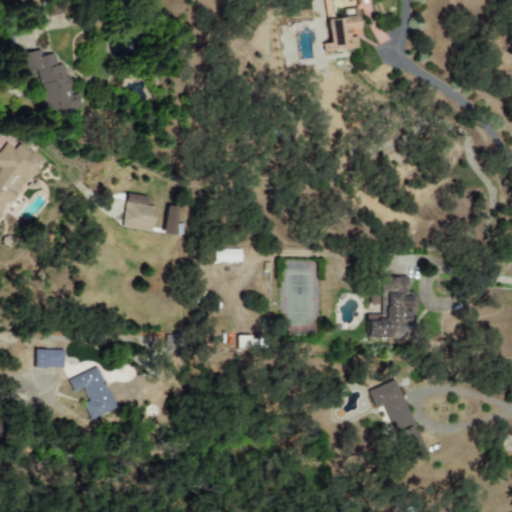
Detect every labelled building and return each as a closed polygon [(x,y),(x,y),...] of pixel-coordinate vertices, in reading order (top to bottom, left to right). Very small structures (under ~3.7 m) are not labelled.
[(356,49),(355,36),(359,36),(356,7),(342,9),(343,18),(325,19),(327,44),(320,44),(320,52),(356,49)] [(14,55),(18,74),(34,71),(43,119),(79,112),(76,94),(69,95),(63,64),(54,65),(52,54),(38,56),(38,51),(14,55)] [(0,209),(4,202),(12,206),(40,158),(16,144),(13,149),(2,142),(0,146),(0,209)] [(150,231),(152,206),(122,203),(120,228),(150,231)] [(238,251),(212,250),(212,262),(238,263),(238,251)] [(365,314),(364,341),(406,341),(407,310),(414,310),(414,293),(404,293),(405,277),(379,276),(378,291),(368,291),(368,305),(376,305),(376,315),(365,314)] [(31,368),(61,369),(61,351),(32,350),(31,368)] [(65,380),(71,393),(81,389),(87,401),(81,404),(88,420),(114,410),(96,367),(65,380)] [(423,455),(393,379),(365,391),(372,409),(382,405),(405,462),(423,455)]
